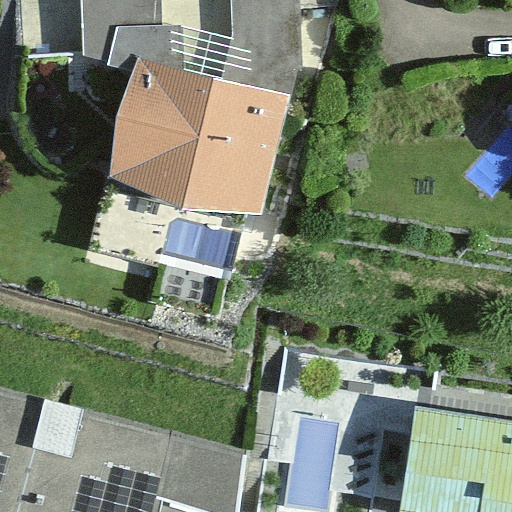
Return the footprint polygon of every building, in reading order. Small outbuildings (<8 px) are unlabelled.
[(117,23),(161,21),(161,0),(80,0),(85,64),(105,63),(117,23)] [(299,0),(233,0),(237,67),(302,64),(299,0)] [(117,109),(110,165),(182,195),(263,205),(291,91),(185,64),(180,20),(161,21),(117,23),(105,63),(104,67),(133,70),(117,109)] [(232,511),(243,452),(0,391),(0,511),(158,511),(163,495),(221,511),(232,511)] [(511,511),(511,412),(417,398),(399,511),(401,511),(511,511)]
